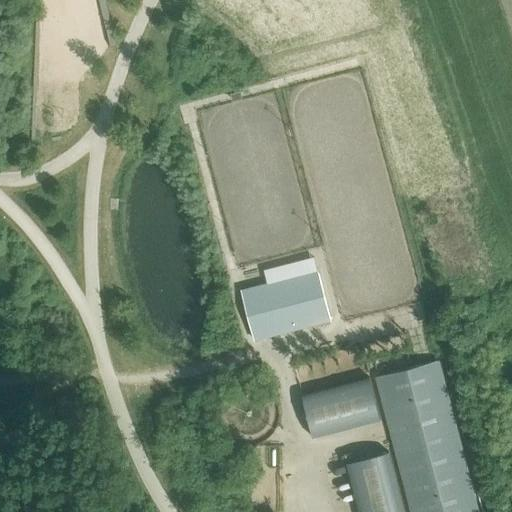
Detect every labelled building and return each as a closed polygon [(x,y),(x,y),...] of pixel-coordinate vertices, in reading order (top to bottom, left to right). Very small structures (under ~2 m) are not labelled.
[(315,272),(238,294),(252,344),(329,322),(315,272)] [(479,511),(435,360),(376,378),(414,511),(479,511)] [(368,380),(301,399),(313,442),(380,422),(368,380)] [(406,511),(389,453),(347,465),(360,511),(406,511)] [(255,462),(253,510),(280,511),(282,463),(255,462)]
